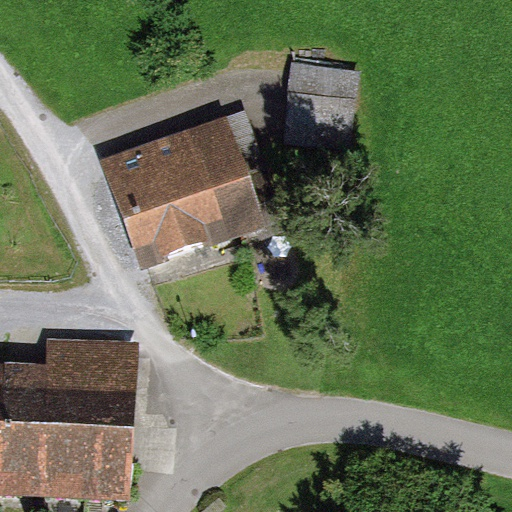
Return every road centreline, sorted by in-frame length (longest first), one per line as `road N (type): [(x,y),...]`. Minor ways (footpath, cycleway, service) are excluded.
road 1 (track): [(236,433),(141,313),(61,147),(0,87)]
road 2 (unclassified): [(154,511),(202,457),(236,433),(278,420),(337,419),(511,457)]
road 3 (track): [(270,88),(61,147)]
